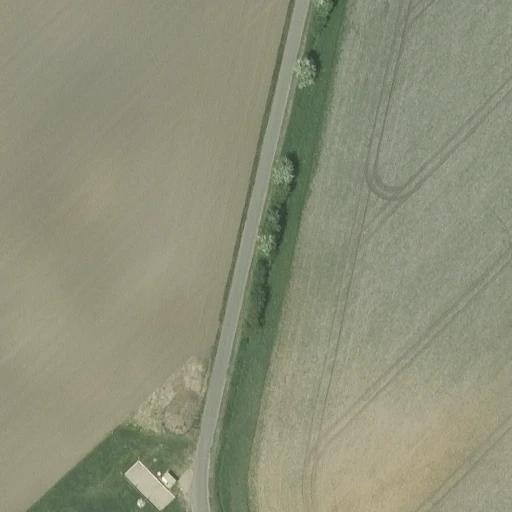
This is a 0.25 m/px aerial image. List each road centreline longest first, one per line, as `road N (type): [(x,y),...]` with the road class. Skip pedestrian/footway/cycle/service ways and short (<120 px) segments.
road 1 (unclassified): [(205,511),(217,379),(302,0)]
road 2 (track): [(0,296),(203,483)]
